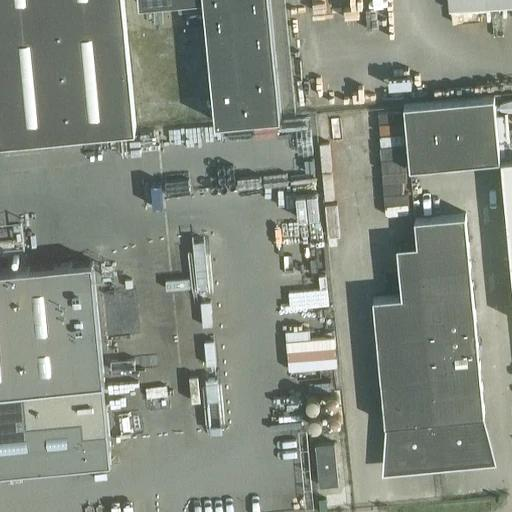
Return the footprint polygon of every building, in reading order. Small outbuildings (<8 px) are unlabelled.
[(0,0),(0,142),(136,130),(123,0),(0,0)] [(204,0),(216,122),(281,115),(270,0),(204,0)] [(410,167),(501,159),(495,95),(404,104),(410,167)] [(511,157),(501,159),(511,279),(511,157)] [(466,213),(415,217),(422,292),(374,297),(385,424),(392,423),(390,466),(489,457),(478,415),(485,414),(466,213)] [(93,261),(0,269),(0,471),(112,461),(93,261)] [(339,483),(335,442),(316,444),(320,485),(339,483)]
